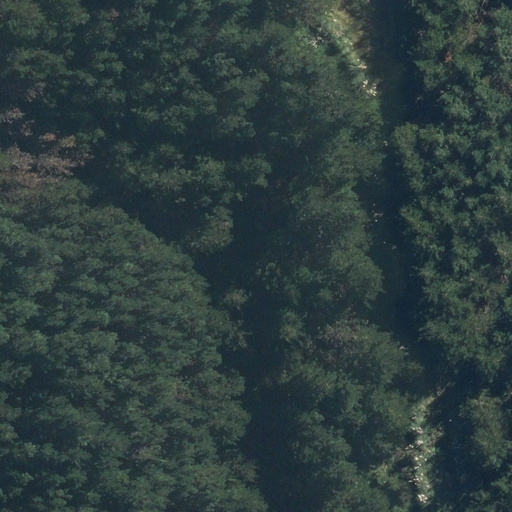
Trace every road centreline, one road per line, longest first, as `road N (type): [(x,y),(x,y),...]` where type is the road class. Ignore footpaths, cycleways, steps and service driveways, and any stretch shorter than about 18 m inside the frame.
road 1 (track): [(481,511),(441,410),(392,115),(394,0)]
road 2 (track): [(441,410),(511,294)]
road 3 (track): [(392,115),(321,0)]
